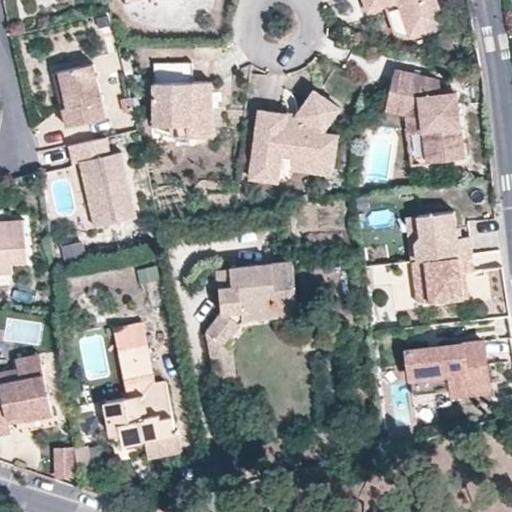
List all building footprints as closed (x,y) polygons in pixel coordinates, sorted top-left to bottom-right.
[(433,0),(360,0),(364,11),(399,0),(402,9),(397,10),(405,37),(442,24),(433,0)] [(98,59),(59,68),(64,92),(70,90),(73,103),(68,104),(72,124),(97,118),(92,98),(107,95),(98,59)] [(189,63),(149,64),(151,125),(188,124),(188,135),(203,134),(209,131),(208,106),(203,106),(203,100),(208,95),(208,81),(189,82),(189,63)] [(391,71),(386,106),(417,112),(425,164),(463,158),(454,92),(436,94),(434,80),(391,71)] [(296,122),(259,119),(254,163),(282,165),(284,153),(336,159),(340,132),(326,130),(341,108),(315,92),(296,116),(296,122)] [(116,152),(112,134),(71,143),(76,161),(84,159),(92,191),(99,190),(100,195),(93,197),(100,225),(142,215),(127,149),(116,152)] [(460,211),(424,215),(427,235),(422,243),(424,260),(431,259),(478,254),(477,240),(473,240),(473,239),(475,239),(475,236),(463,237),(460,211)] [(0,257),(18,257),(32,257),(30,214),(0,215),(0,257)] [(425,277),(428,302),(470,298),(467,272),(480,271),(478,254),(431,259),(433,276),(425,277)] [(0,257),(0,269),(19,268),(18,257),(0,257)] [(294,260),(233,266),(235,282),(221,283),(223,309),(208,330),(228,344),(246,318),(299,312),(294,260)] [(235,282),(233,266),(220,268),(221,283),(235,282)] [(234,349),(228,344),(208,330),(216,373),(240,385),(234,349)] [(486,341),(410,350),(416,395),(491,386),(486,341)] [(125,443),(147,439),(146,435),(177,429),(167,379),(156,380),(147,342),(120,348),(126,380),(139,377),(142,393),(107,400),(114,434),(122,432),(125,443)] [(25,365),(48,359),(46,350),(23,355),(25,365)] [(0,434),(18,431),(16,421),(14,415),(30,412),(32,416),(59,410),(48,359),(25,365),(3,370),(5,381),(0,381),(0,434)] [(14,415),(16,421),(32,418),(32,416),(30,412),(14,415)] [(146,435),(147,439),(150,453),(180,447),(177,429),(146,435)] [(76,477),(75,444),(54,445),(56,477),(76,477)]
